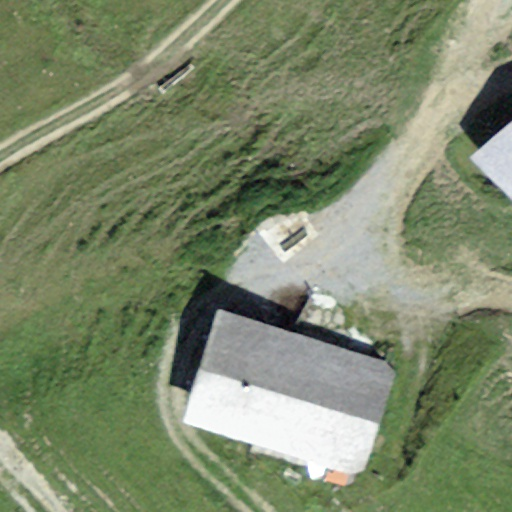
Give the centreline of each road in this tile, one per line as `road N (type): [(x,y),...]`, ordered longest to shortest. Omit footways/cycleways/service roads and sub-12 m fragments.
road 1 (track): [(233,511),(165,454),(132,376),(181,278),(305,274),(416,208),(500,0)]
road 2 (track): [(0,150),(198,60),(242,0)]
